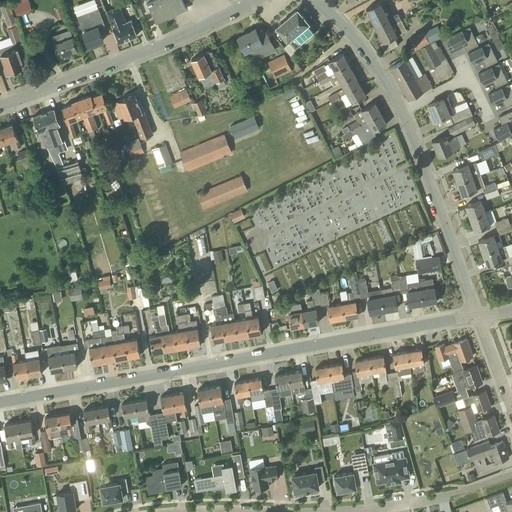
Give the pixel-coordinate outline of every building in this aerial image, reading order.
[(8,0),(0,3),(0,4),(9,29),(8,29),(11,37),(13,42),(15,41),(20,39),(20,38),(22,37),(8,0)] [(18,17),(33,12),(28,0),(17,0),(13,2),(18,17)] [(146,0),(153,14),(152,14),(156,22),(168,17),(177,13),(176,11),(184,7),(180,0),(146,0)] [(391,17),(383,1),(366,9),(375,26),(381,23),(384,28),(394,23),(401,20),(398,13),(391,17)] [(122,24),(120,19),(122,19),(117,7),(107,11),(113,27),(119,43),(137,35),(131,20),(122,24)] [(88,46),(103,40),(98,27),(105,25),(98,8),(85,13),(87,18),(79,21),(88,46)] [(298,9),(287,18),(286,18),(287,19),(284,21),(283,20),(283,21),(276,27),(288,41),(289,42),(284,47),(292,57),(298,52),(295,49),(305,40),(309,37),(315,32),(308,24),(309,23),(305,18),(306,18),(305,17),(305,18),(302,15),(303,14),(302,14),(298,9)] [(407,30),(401,20),(394,23),(384,28),(381,23),(375,26),(383,42),(380,43),(385,52),(399,45),(394,37),(407,30)] [(415,50),(442,36),(437,25),(424,32),(410,39),(415,50)] [(470,26),(449,36),(454,47),(463,43),(467,51),(479,45),(470,26)] [(261,41),(256,29),(247,33),(254,47),(256,47),(261,57),(275,50),(269,37),(261,41)] [(77,50),(70,30),(58,34),(61,41),(54,44),(59,57),(77,50)] [(0,47),(12,43),(9,36),(0,39),(0,47)] [(435,41),(431,43),(434,49),(439,47),(435,41)] [(489,42),(468,52),(474,63),(482,59),(486,67),(498,61),(489,42)] [(25,66),(16,43),(14,44),(0,48),(0,51),(9,75),(14,73),(13,71),(25,66)] [(431,68),(441,63),(441,62),(434,49),(431,43),(420,48),(431,68)] [(211,51),(209,50),(206,52),(205,53),(192,60),(199,76),(202,83),(215,77),(219,88),(227,84),(219,66),(212,50),(211,51)] [(329,61),(333,67),(335,71),(348,64),(342,53),(329,61)] [(276,78),(292,70),(284,54),(268,62),(276,78)] [(413,73),(406,59),(391,67),(409,100),(424,91),(432,87),(425,74),(421,76),(418,70),(413,73)] [(499,63),(478,73),(483,83),(492,79),(496,87),(508,81),(499,63)] [(341,82),(354,75),(348,64),(335,71),(328,75),(319,80),(321,85),(331,80),(334,86),(341,82)] [(317,76),(319,80),(328,75),(326,71),(317,76)] [(341,82),(344,88),(347,92),(360,85),(354,75),(341,82)] [(511,90),(509,84),(488,93),(493,104),(502,100),(506,108),(511,104),(511,90)] [(360,85),(347,92),(349,97),(353,103),(366,96),(360,85)] [(282,91),(285,99),(296,94),(293,86),(282,91)] [(175,108),(191,100),(186,89),(170,97),(175,108)] [(328,97),(331,101),(340,96),(337,92),(328,97)] [(113,122),(102,93),(94,96),(99,110),(103,109),(109,124),(113,122)] [(137,100),(134,94),(118,100),(126,118),(134,115),(142,137),(152,134),(143,111),(144,111),(140,99),(137,100)] [(92,96),(91,95),(82,98),(93,129),(98,128),(92,112),(96,110),(97,111),(99,110),(94,96),(92,96)] [(340,96),(331,101),(333,106),(342,101),(340,96)] [(93,129),(82,98),(72,102),(73,104),(71,104),(76,119),(79,118),(78,117),(83,115),(89,131),(93,129)] [(430,114),(436,130),(453,123),(472,115),(469,107),(454,113),(448,98),(443,99),(428,105),(432,113),(430,114)] [(199,116),(207,112),(202,99),(193,102),(199,116)] [(310,112),(315,110),(311,101),(306,103),(310,112)] [(367,121),(381,113),(375,102),(354,114),(358,120),(349,125),(351,130),(367,121)] [(71,137),(76,136),(72,121),(76,119),(71,104),(62,107),(71,137)] [(44,112),(55,144),(65,141),(59,125),(60,125),(54,109),(44,112)] [(499,139),(511,132),(511,114),(510,111),(498,117),(502,124),(493,129),(499,139)] [(55,144),(44,112),(33,116),(39,132),(41,132),(46,147),(49,147),(51,153),(58,151),(55,144)] [(367,121),(351,130),(354,134),(357,132),(364,145),(377,137),(373,131),(387,124),(381,113),(367,121)] [(254,115),(254,116),(230,126),(235,139),(260,128),(254,115)] [(452,136),(476,124),(472,117),(448,129),(452,136)] [(21,146),(13,124),(0,128),(6,143),(13,140),(16,148),(21,146)] [(187,170),(232,151),(225,135),(180,153),(187,170)] [(449,139),(447,135),(432,141),(439,158),(454,151),(453,150),(461,147),(456,136),(449,139)] [(131,158),(144,152),(141,144),(127,149),(131,158)] [(159,168),(173,162),(166,144),(152,150),(159,168)] [(499,153),(495,144),(479,151),(483,160),(489,157),(499,153)] [(118,161),(126,157),(122,147),(114,151),(118,161)] [(334,148),(330,149),(336,159),(343,155),(341,149),(336,152),(334,148)] [(26,174),(35,171),(28,149),(19,152),(26,174)] [(68,164),(72,181),(84,177),(81,168),(79,161),(68,164)] [(458,182),(473,177),(481,174),(476,162),(453,170),(458,182)] [(62,184),(64,183),(72,181),(68,164),(57,167),(62,184)] [(112,166),(107,168),(109,176),(115,174),(112,166)] [(117,182),(115,174),(109,176),(108,176),(114,195),(115,197),(123,194),(119,181),(117,182)] [(485,186),(481,174),(473,177),(458,182),(458,183),(456,184),(458,189),(460,189),(462,195),(482,188),(484,193),(497,188),(496,184),(495,182),(485,186)] [(203,208),(248,190),(242,176),(197,195),(203,208)] [(67,194),(65,188),(64,183),(62,184),(53,187),(56,198),(68,195),(67,194)] [(497,188),(484,193),(486,199),(487,199),(500,195),(497,188)] [(470,218),(486,212),(481,200),(466,205),(470,218)] [(243,214),(240,207),(230,211),(232,216),(233,218),(243,214)] [(475,230),(490,225),(486,212),(470,218),(475,230)] [(495,223),(497,228),(510,224),(508,217),(497,221),(495,222),(495,223)] [(511,222),(510,224),(497,228),(499,234),(499,235),(511,230),(511,222)] [(483,253),(498,248),(496,242),(501,240),(500,236),(495,238),(494,235),(478,241),(483,253)] [(423,257),(421,244),(420,240),(412,244),(418,273),(441,269),(439,256),(432,258),(432,255),(423,257)] [(240,244),(227,247),(228,254),(242,251),(240,244)] [(511,255),(510,256),(506,245),(503,246),(498,248),(483,253),(487,266),(503,260),(502,259),(507,257),(510,264),(511,262),(511,255)] [(221,249),(213,251),(214,259),(223,258),(221,249)] [(65,270),(67,281),(76,280),(74,268),(65,270)] [(398,276),(397,274),(390,276),(392,287),(380,290),(381,296),(384,311),(398,308),(395,294),(394,294),(393,292),(401,290),(398,276)] [(103,280),(98,281),(100,289),(101,289),(107,288),(112,287),(110,275),(103,277),(103,280)] [(406,278),(405,275),(401,276),(398,276),(401,290),(408,289),(409,291),(407,292),(410,306),(423,303),(421,289),(419,281),(407,284),(406,278)] [(423,303),(437,301),(433,279),(419,281),(421,289),(423,303)] [(273,280),(267,282),(271,292),(277,289),(273,280)] [(365,280),(358,281),(359,286),(361,298),(367,297),(370,313),(384,311),(381,296),(380,290),(368,292),(366,280),(365,280)] [(355,301),(354,299),(361,298),(359,286),(358,281),(351,282),(352,292),(347,293),(348,298),(341,299),(342,304),(345,318),(358,315),(356,301),(355,301)] [(256,300),(265,298),(262,285),(253,287),(256,300)] [(71,301),(83,299),(81,286),(69,288),(71,301)] [(135,286),(134,286),(126,287),(129,299),(137,297),(135,286)] [(315,309),(315,306),(322,305),(320,293),(319,288),(311,291),(313,299),(307,300),(307,303),(301,303),(302,307),(303,311),(305,325),(319,323),(316,308),(315,309)] [(58,291),(52,292),(53,301),(60,300),(58,291)] [(322,305),(329,304),(327,292),(320,293),(322,305)] [(225,307),(223,294),(217,295),(220,308),(221,315),(223,323),(226,340),(238,337),(235,321),(233,313),(228,314),(226,307),(225,307)] [(215,316),(221,315),(220,308),(217,295),(212,296),(213,303),(204,304),(203,306),(204,307),(213,305),(215,316)] [(253,317),(250,302),(244,303),(245,311),(246,318),(250,335),(262,333),(259,316),(253,317)] [(301,307),(301,303),(287,305),(292,327),(305,325),(303,311),(302,307),(301,307)] [(331,320),(345,318),(342,304),(328,306),(331,320)] [(91,306),(81,307),(82,315),(93,314),(91,306)] [(177,309),(178,315),(183,315),(184,322),(191,321),(190,316),(189,313),(190,313),(189,307),(188,307),(177,309)] [(165,351),(159,319),(158,314),(158,313),(150,314),(151,320),(153,320),(156,335),(150,336),(153,353),(165,351)] [(167,324),(165,313),(158,314),(159,319),(165,351),(177,348),(174,332),(169,333),(168,330),(169,330),(168,324),(167,324)] [(177,348),(189,346),(186,329),(184,322),(183,315),(178,315),(177,316),(180,331),(174,332),(177,348)] [(238,337),(250,335),(246,318),(235,321),(238,337)] [(271,332),(279,331),(279,330),(278,322),(269,324),(271,332)] [(226,340),(223,323),(217,324),(207,326),(208,331),(212,330),(214,342),(226,340)] [(128,357),(125,340),(124,333),(122,326),(116,327),(117,330),(118,334),(112,335),(116,360),(128,357)] [(198,327),(192,328),(186,329),(189,346),(201,344),(198,327)] [(34,344),(42,343),(39,329),(31,331),(34,344)] [(99,330),(105,362),(116,360),(112,335),(106,336),(105,329),(99,330)] [(92,364),(105,362),(99,330),(93,331),(94,338),(88,339),(90,347),(92,364)] [(128,357),(140,355),(137,338),(125,340),(128,357)] [(473,356),(467,339),(445,347),(444,344),(436,347),(440,361),(449,358),(452,368),(453,368),(454,371),(463,368),(460,361),(473,356)] [(65,369),(78,366),(74,343),(68,344),(70,352),(62,353),(65,369)] [(54,355),(52,347),(47,348),(51,371),(65,369),(62,353),(54,355)] [(16,378),(29,375),(27,360),(25,348),(17,349),(17,353),(12,354),(16,378)] [(29,375),(43,373),(38,349),(33,350),(34,358),(27,360),(29,375)] [(424,367),(424,362),(421,349),(407,351),(410,365),(411,373),(424,371),(426,379),(432,378),(430,366),(424,367)] [(411,373),(410,365),(407,351),(393,354),(396,367),(397,367),(397,371),(392,372),(394,384),(396,396),(402,395),(399,380),(402,379),(401,375),(411,373)] [(387,373),(386,369),(384,355),(369,358),(372,372),(379,370),(381,382),(387,381),(388,385),(394,384),(392,372),(387,373)] [(362,390),(361,383),(373,380),(372,372),(369,358),(355,361),(357,372),(351,373),(353,385),(355,385),(356,391),(362,390)] [(344,374),(342,363),(329,365),(333,386),(333,391),(353,387),(353,385),(351,373),(344,374)] [(322,402),(319,388),(333,386),(329,365),(315,368),(318,380),(311,381),(312,390),(314,398),(315,403),(322,402)] [(482,382),(476,366),(463,370),(463,368),(454,371),(455,372),(452,373),(458,391),(482,382)] [(288,373),(292,393),(305,391),(302,370),(288,373)] [(277,388),(279,396),(292,393),(288,373),(275,375),(277,388)] [(264,391),(261,378),(248,380),(250,393),(251,393),(252,401),(265,398),(269,419),(276,418),(274,409),(271,389),(264,391)] [(244,402),(242,395),(250,393),(248,380),(235,383),(238,403),(244,402)] [(224,402),(221,385),(209,387),(212,403),(214,411),(225,409),(227,423),(235,422),(231,401),(224,402)] [(205,423),(203,413),(214,411),(212,403),(209,387),(198,389),(201,405),(195,406),(198,425),(201,424),(205,423)] [(281,408),(279,396),(277,388),(271,389),(274,409),(281,408)] [(437,407),(456,400),(453,390),(433,397),(435,403),(437,407)] [(491,407),(485,390),(463,398),(466,405),(475,402),(478,411),(491,407)] [(188,415),(184,392),(172,394),(175,410),(182,408),(183,416),(188,415)] [(157,413),(159,426),(165,425),(166,425),(166,421),(177,419),(175,410),(172,394),(161,396),(164,412),(157,413)] [(304,414),(316,412),(315,403),(314,398),(301,400),(304,414)] [(150,414),(147,399),(135,401),(137,414),(138,422),(146,420),(147,423),(151,426),(153,426),(153,427),(159,426),(157,413),(150,414)] [(126,424),(131,423),(130,415),(137,414),(135,401),(122,403),(126,424)] [(112,427),(108,406),(96,408),(98,421),(106,419),(107,428),(112,427)] [(463,425),(465,432),(479,428),(471,406),(458,411),(463,425)] [(87,431),(93,430),(91,422),(98,421),(96,408),(84,410),(87,431)] [(237,430),(245,429),(241,411),(234,412),(237,430)] [(74,434),(70,413),(57,415),(60,428),(67,426),(68,435),(74,434)] [(487,436),(499,431),(493,414),(481,419),(487,436)] [(49,438),(54,437),(61,436),(60,428),(57,415),(45,417),(49,438)] [(198,431),(195,418),(189,419),(189,420),(187,420),(189,432),(190,432),(190,434),(194,433),(195,436),(198,436),(198,431)] [(303,432),(314,430),(312,419),(301,421),(303,432)] [(36,443),(31,420),(18,422),(21,437),(29,436),(30,444),(36,443)] [(187,432),(185,420),(178,421),(182,441),(188,440),(188,438),(189,438),(188,432),(187,432)] [(399,421),(390,423),(393,440),(402,439),(399,421)] [(11,448),(15,447),(13,439),(21,437),(18,422),(5,424),(9,448),(11,448)] [(165,425),(159,426),(162,439),(168,437),(165,425)] [(155,440),(162,439),(159,426),(153,427),(155,440)] [(272,426),(261,428),(263,437),(273,435),(272,426)] [(123,443),(132,442),(129,428),(121,430),(123,443)] [(115,445),(122,443),(119,431),(112,432),(115,445)] [(325,446),(339,443),(338,435),(323,438),(325,446)] [(81,438),(83,451),(90,450),(87,437),(81,438)] [(83,451),(81,438),(75,439),(77,452),(79,451),(83,451)] [(452,452),(464,448),(461,439),(449,443),(452,452)] [(222,453),(232,451),(230,440),(220,442),(222,453)] [(491,445),(489,441),(453,453),(457,465),(493,452),(496,462),(509,458),(503,441),(491,445)] [(180,442),(173,444),(175,451),(175,454),(182,453),(180,442)] [(15,458),(24,456),(23,450),(14,451),(15,458)] [(37,466),(46,464),(44,451),(34,453),(37,466)] [(404,458),(403,451),(392,453),(393,460),(374,463),(375,470),(374,471),(375,475),(376,476),(377,483),(386,481),(387,484),(401,482),(400,476),(409,474),(406,457),(404,458)] [(240,453),(232,455),(236,477),(244,476),(240,453)] [(87,470),(100,467),(98,457),(85,460),(87,470)] [(249,461),(251,469),(250,469),(254,489),(269,486),(268,478),(271,478),(271,480),(278,479),(276,465),(266,467),(265,466),(264,466),(263,458),(249,461)] [(147,483),(147,484),(149,493),(168,490),(167,487),(172,486),(173,487),(182,485),(180,475),(178,461),(162,464),(163,468),(157,469),(154,470),(152,473),(152,476),(144,477),(145,483),(147,483)] [(223,474),(194,479),(197,491),(222,486),(222,485),(225,485),(226,490),(237,488),(233,464),(222,466),(223,474)] [(304,491),(310,490),(319,487),(318,480),(325,479),(322,465),(315,467),(316,471),(292,475),(295,492),(304,490),(304,491)] [(356,488),(356,485),(363,483),(360,465),(354,467),(355,472),(335,476),(333,477),(335,485),(336,485),(337,491),(356,488)] [(103,502),(123,498),(122,492),(129,491),(128,490),(126,478),(119,479),(120,483),(100,486),(103,499),(103,502)] [(59,503),(60,511),(63,511),(76,510),(74,497),(80,496),(80,499),(89,497),(86,479),(77,481),(78,490),(57,493),(58,495),(54,496),(55,504),(59,503)] [(511,511),(511,499),(507,501),(503,492),(487,498),(491,508),(499,505),(501,511),(511,511)] [(42,511),(40,502),(27,505),(28,511),(42,511)]
